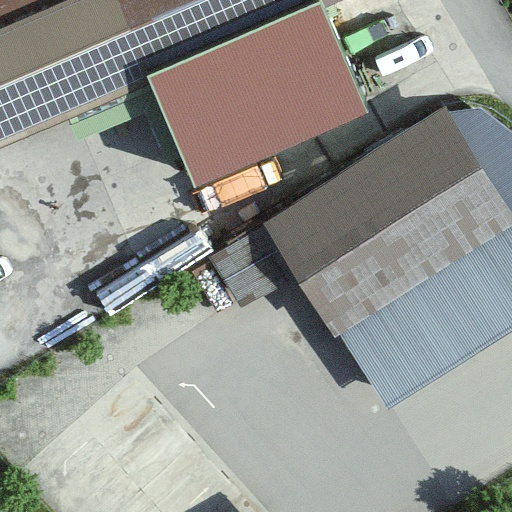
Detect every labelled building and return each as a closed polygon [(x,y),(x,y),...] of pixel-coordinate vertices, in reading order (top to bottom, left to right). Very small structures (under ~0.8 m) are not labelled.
[(320,0),(0,0),(0,139),(150,76),(149,73),(157,69),(320,0)] [(320,0),(157,69),(200,170),(370,99),(328,0),(320,0)] [(266,222),(340,331),(511,214),(511,202),(443,101),(266,222)] [(111,298),(220,242),(207,216),(97,272),(111,298)] [(179,398),(122,443),(142,468),(198,424),(179,398)]
